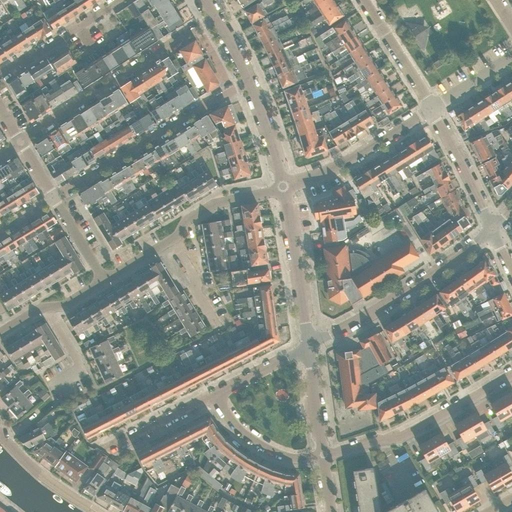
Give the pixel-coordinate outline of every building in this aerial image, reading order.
[(16,13),(21,10),(14,0),(0,0),(3,3),(7,1),(9,5),(10,4),(16,13)] [(14,0),(21,10),(26,7),(21,0),(14,0)] [(63,24),(52,8),(47,0),(40,0),(39,1),(42,6),(44,5),(48,11),(43,14),(53,30),(63,24)] [(61,2),(62,2),(60,0),(52,0),(56,6),(52,8),(63,24),(71,18),(61,2)] [(71,18),(81,13),(72,0),(64,0),(62,2),(61,2),(71,18)] [(90,7),(85,0),(72,0),(81,13),(90,7)] [(145,4),(148,1),(147,0),(137,0),(129,5),(141,25),(145,22),(140,14),(148,9),(149,8),(148,6),(147,7),(145,4)] [(163,21),(176,12),(168,0),(163,0),(154,6),(163,21)] [(237,0),(243,8),(256,0),(237,0)] [(251,23),(266,14),(263,8),(264,7),(273,2),(272,0),(259,0),(257,1),(258,4),(245,12),(251,23)] [(322,15),(336,6),(332,0),(324,0),(316,5),(316,6),(308,11),(311,15),(319,10),(322,15)] [(296,13),(302,10),(299,5),(293,9),(296,13)] [(336,6),(322,15),(323,15),(307,26),(312,35),(317,33),(313,27),(325,19),(329,25),(343,16),(336,6)] [(156,25),(157,24),(148,9),(140,14),(145,22),(150,29),(156,26),(156,25)] [(40,38),(51,31),(43,18),(37,22),(29,10),(24,13),(27,18),(28,18),(40,38)] [(156,26),(158,29),(164,26),(169,34),(184,24),(183,23),(184,21),(182,18),(180,18),(176,12),(163,21),(157,25),(157,24),(156,25),(156,26)] [(281,18),(270,23),(267,17),(252,25),(258,35),(272,28),(289,19),(287,15),(281,18)] [(30,44),(40,38),(28,18),(27,18),(24,20),(29,28),(22,32),(30,44)] [(263,45),(280,37),(278,32),(288,27),(291,25),(289,19),(272,28),(258,35),(263,45)] [(335,32),(337,36),(337,37),(351,28),(345,19),(315,39),(320,48),(325,45),(322,40),(335,32)] [(139,33),(137,34),(146,48),(157,41),(150,29),(145,22),(141,25),(144,30),(139,33)] [(408,26),(406,23),(406,24),(423,50),(421,47),(423,46),(425,39),(423,37),(425,37),(426,32),(424,28),(419,27),(417,28),(416,26),(410,25),(408,26)] [(157,30),(158,29),(156,26),(150,29),(157,41),(162,38),(157,30)] [(337,36),(326,43),(329,48),(340,41),(343,45),(343,46),(356,37),(351,28),(337,37),(337,36)] [(30,44),(22,32),(15,36),(14,34),(13,34),(10,29),(6,32),(9,37),(9,36),(19,51),(30,44)] [(127,32),(115,39),(119,46),(120,45),(129,60),(138,54),(129,40),(128,40),(127,32)] [(146,48),(137,34),(129,40),(138,54),(146,48)] [(9,58),(19,51),(9,36),(9,37),(0,42),(0,45),(0,46),(1,46),(9,58)] [(294,44),(299,42),(296,37),(291,40),(281,44),(278,38),(281,37),(280,37),(263,45),(264,45),(269,56),(294,44)] [(348,54),(362,46),(356,37),(343,46),(343,45),(332,52),(335,56),(346,49),(348,54)] [(181,67),(202,55),(198,49),(199,47),(196,42),(193,41),(188,44),(188,47),(181,51),(180,50),(170,57),(178,69),(181,67)] [(296,49),(294,44),(269,56),(274,66),(288,60),(285,52),(287,51),(288,53),(296,49)] [(118,46),(111,51),(120,65),(129,60),(120,45),(119,46),(118,46)] [(1,46),(0,46),(0,63),(9,58),(1,46)] [(77,64),(66,46),(56,52),(68,70),(76,65),(77,64)] [(354,62),(367,54),(362,46),(348,54),(334,62),(337,67),(351,58),(354,62)] [(120,65),(111,51),(106,54),(103,48),(98,51),(111,71),(120,65)] [(102,77),(111,71),(98,51),(93,54),(97,60),(93,63),(102,77)] [(60,75),(68,70),(56,52),(46,58),(58,77),(60,75)] [(360,71),(373,63),(367,54),(354,62),(343,69),(346,73),(351,70),(354,74),(355,75),(360,71)] [(203,83),(214,77),(202,55),(181,67),(186,78),(188,81),(195,77),(197,81),(201,80),(203,83)] [(186,78),(181,67),(178,69),(170,57),(168,58),(159,64),(170,82),(171,84),(172,86),(177,83),(176,81),(175,81),(171,76),(176,73),(181,81),(186,78)] [(35,83),(39,89),(43,86),(38,79),(53,70),(46,58),(27,71),(35,83)] [(301,68),(300,67),(298,63),(293,65),(291,66),(288,60),(274,66),(278,77),(301,68)] [(436,69),(443,65),(439,60),(433,64),(436,69)] [(86,62),(81,64),(93,83),(102,77),(93,63),(89,66),(86,61),(86,62)] [(365,79),(378,71),(373,63),(360,71),(355,75),(354,74),(348,78),(350,83),(362,75),(365,79)] [(81,64),(77,67),(80,71),(75,74),(84,89),(93,83),(81,64)] [(164,86),(170,82),(159,64),(149,70),(163,92),(167,90),(164,86)] [(301,68),(278,77),(282,88),(297,82),(295,76),(306,71),(306,70),(304,66),(300,67),(301,68)] [(159,95),(163,92),(149,70),(140,76),(148,89),(153,86),(157,92),(159,95)] [(31,86),(35,83),(27,71),(17,77),(26,91),(28,93),(33,89),(31,86)] [(365,91),(384,80),(378,71),(365,79),(355,86),(357,90),(363,87),(365,91)] [(54,79),(67,99),(82,90),(76,81),(71,84),(69,80),(65,83),(61,77),(60,75),(58,77),(54,79)] [(148,89),(140,76),(130,82),(144,104),(148,101),(146,99),(152,96),(148,89)] [(15,98),(26,91),(17,77),(7,84),(15,98)] [(214,77),(203,83),(198,86),(203,95),(217,86),(218,84),(214,77)] [(334,80),(337,85),(342,82),(339,77),(334,80)] [(52,109),(67,99),(54,79),(48,83),(53,91),(50,93),(44,97),(52,109)] [(376,97),(389,88),(384,80),(365,91),(360,95),(363,99),(373,92),(376,97)] [(511,81),(503,87),(511,101),(511,81)] [(140,106),(144,104),(130,82),(121,89),(130,103),(135,99),(139,105),(140,106)] [(175,91),(184,106),(195,100),(188,89),(185,83),(180,86),(181,87),(175,91)] [(288,102),(312,93),(311,93),(318,91),(316,86),(310,88),(302,91),(299,85),(284,92),(288,102)] [(339,95),(346,91),(343,85),(336,88),(339,95)] [(511,101),(503,87),(501,88),(501,87),(496,89),(497,91),(493,93),(508,116),(509,117),(511,115),(511,113),(506,104),(511,101)] [(330,98),(336,96),(333,88),(327,90),(330,98)] [(382,106),(395,97),(389,88),(376,97),(366,103),(369,107),(379,101),(382,105),(382,106)] [(123,117),(127,114),(128,113),(127,111),(125,112),(122,108),(128,104),(119,90),(109,96),(123,117)] [(175,112),(184,106),(175,91),(170,94),(165,96),(168,100),(168,101),(175,112)] [(292,113),(307,107),(304,99),(307,98),(307,100),(313,98),(312,93),(288,102),(292,113)] [(348,100),(344,93),(341,94),(339,95),(343,103),(348,100)] [(503,119),(508,116),(493,93),(489,96),(488,94),(484,97),(484,99),(493,113),(498,110),(503,119)] [(52,109),(44,97),(43,94),(32,100),(42,115),(52,109)] [(118,120),(123,117),(109,96),(99,102),(108,117),(114,113),(118,120)] [(175,112),(168,101),(165,103),(161,96),(155,100),(166,117),(175,112)] [(166,117),(155,100),(154,97),(148,101),(153,110),(149,112),(156,124),(166,117)] [(382,106),(382,105),(371,111),(374,116),(377,121),(383,117),(379,112),(384,109),(388,115),(401,107),(395,97),(382,106)] [(32,100),(31,98),(20,106),(31,123),(42,115),(32,100)] [(498,120),(493,113),(484,99),(474,105),(483,119),(489,116),(493,123),(498,120)] [(351,108),(364,130),(365,130),(364,129),(373,124),(365,110),(360,114),(352,100),(348,103),(351,108)] [(99,123),(108,117),(99,102),(90,109),(99,123)] [(490,130),(483,119),(474,105),(465,111),(474,125),(479,122),(485,131),(490,130)] [(227,107),(217,112),(222,121),(224,128),(234,124),(227,107)] [(311,119),(319,116),(318,111),(312,113),(312,115),(310,116),(307,107),(292,113),(296,124),(311,119)] [(324,107),(318,110),(321,116),(327,113),(324,107)] [(355,135),(364,130),(351,108),(347,110),(352,119),(347,122),(355,135)] [(103,129),(99,123),(90,109),(79,115),(89,129),(94,126),(97,133),(98,133),(103,129)] [(135,115),(145,131),(155,124),(147,113),(143,116),(140,111),(135,115)] [(355,135),(347,122),(343,124),(334,111),(330,113),(329,112),(346,141),(355,135)] [(479,133),(474,125),(465,111),(461,114),(461,112),(456,115),(457,116),(456,117),(467,138),(479,133)] [(216,123),(222,121),(217,112),(211,114),(216,123)] [(329,112),(327,113),(323,115),(325,122),(328,120),(333,130),(329,133),(337,146),(346,141),(329,112)] [(145,131),(135,115),(130,118),(127,114),(123,117),(125,120),(128,126),(135,137),(145,131)] [(84,133),(89,129),(79,115),(70,121),(83,142),(84,142),(88,139),(84,133)] [(207,116),(201,120),(212,138),(213,140),(214,141),(216,139),(216,140),(223,135),(218,128),(216,129),(207,116)] [(315,123),(321,121),(319,116),(311,119),(296,124),(299,136),(302,134),(314,130),(312,121),(314,120),(315,123)] [(119,124),(125,120),(123,117),(118,120),(113,123),(113,124),(114,123),(115,126),(118,132),(119,132),(126,142),(135,137),(128,126),(123,129),(119,124)] [(208,139),(206,140),(205,140),(208,145),(211,143),(212,148),(217,147),(215,141),(213,141),(213,140),(209,134),(208,134),(209,133),(201,120),(194,124),(202,137),(206,135),(206,136),(208,139)] [(80,144),(83,142),(70,121),(60,127),(69,142),(74,139),(78,145),(80,144)] [(109,130),(115,126),(114,123),(113,124),(113,123),(103,129),(104,129),(106,133),(109,138),(109,137),(116,148),(126,142),(119,132),(118,132),(113,135),(109,130)] [(202,138),(203,137),(202,137),(194,124),(183,131),(196,152),(201,149),(195,139),(200,135),(202,138)] [(223,145),(239,141),(234,126),(223,131),(225,138),(221,139),(223,145)] [(299,136),(305,157),(308,158),(321,153),(335,147),(326,133),(324,126),(314,130),(302,134),(299,136)] [(48,136),(59,152),(63,149),(62,148),(68,144),(58,129),(48,136)] [(196,152),(183,131),(172,137),(179,149),(186,144),(192,154),(196,152)] [(103,141),(98,133),(97,133),(93,135),(93,136),(94,135),(96,138),(99,144),(106,154),(116,148),(109,137),(109,138),(103,141)] [(90,142),(96,138),(94,135),(93,136),(93,135),(88,139),(84,142),(96,161),(106,154),(99,144),(93,147),(90,142)] [(58,152),(59,152),(48,136),(35,144),(34,147),(45,166),(55,160),(61,156),(60,156),(58,152)] [(416,142),(430,164),(439,159),(433,149),(426,136),(416,142)] [(475,153),(501,140),(498,136),(494,138),(495,138),(488,141),(485,136),(470,143),(471,145),(471,146),(472,149),(473,149),(475,153)] [(172,153),(179,149),(172,137),(162,144),(171,160),(173,164),(177,162),(175,157),(172,153)] [(501,140),(475,153),(477,157),(477,159),(478,161),(480,161),(480,163),(495,155),(492,150),(499,147),(499,146),(503,144),(501,140)] [(218,159),(243,151),(241,143),(239,142),(239,141),(223,145),(225,152),(217,154),(218,159)] [(86,167),(96,161),(84,142),(83,142),(80,144),(82,148),(76,151),(86,167)] [(416,142),(406,148),(407,148),(415,161),(419,158),(425,167),(430,164),(416,142)] [(166,163),(171,160),(162,144),(151,150),(158,161),(163,158),(166,163)] [(409,164),(415,161),(407,148),(398,154),(411,176),(417,172),(416,170),(416,169),(413,165),(411,166),(409,164)] [(150,151),(140,157),(147,168),(151,174),(155,171),(153,168),(159,165),(158,162),(158,161),(151,150),(150,151)] [(77,172),(86,167),(76,151),(67,157),(69,161),(70,161),(77,172)] [(229,168),(246,163),(247,161),(243,151),(218,159),(219,164),(228,162),(229,168)] [(407,178),(411,176),(398,154),(389,159),(397,172),(402,169),(407,178)] [(17,185),(19,184),(24,181),(29,178),(24,168),(16,156),(4,164),(17,185)] [(70,161),(69,161),(65,164),(63,159),(62,159),(61,156),(55,160),(67,179),(77,172),(70,161)] [(130,164),(137,175),(143,171),(147,168),(140,157),(130,164)] [(489,181),(496,177),(494,172),(496,171),(494,168),(499,165),(495,158),(481,165),(489,181)] [(511,166),(507,162),(504,158),(501,160),(505,168),(501,172),(502,173),(511,181),(511,166)] [(394,174),(397,172),(389,159),(380,165),(395,188),(396,188),(400,185),(394,174)] [(57,185),(67,179),(55,160),(45,166),(50,173),(57,185)] [(229,168),(221,170),(223,176),(231,174),(232,180),(245,176),(248,176),(250,175),(250,173),(248,171),(246,163),(229,168)] [(432,179),(445,172),(440,163),(415,177),(417,181),(429,175),(432,179)] [(12,188),(17,185),(4,164),(0,166),(0,181),(1,183),(7,179),(9,182),(12,188)] [(129,179),(137,175),(130,164),(119,170),(133,191),(135,190),(129,179)] [(198,176),(208,191),(217,185),(204,164),(200,167),(204,173),(198,176)] [(399,192),(396,188),(395,188),(380,165),(372,170),(380,183),(385,180),(390,188),(389,189),(393,196),(399,192)] [(372,170),(371,169),(362,175),(362,176),(380,203),(382,201),(381,200),(383,199),(381,196),(382,196),(375,186),(380,183),(372,170)] [(126,195),(133,191),(119,170),(108,177),(115,188),(120,185),(126,195)] [(208,191),(198,176),(195,170),(191,172),(195,179),(189,182),(198,197),(208,191)] [(425,195),(451,180),(447,171),(445,172),(432,179),(434,184),(423,191),(425,195)] [(506,189),(511,182),(511,181),(502,173),(503,175),(505,176),(501,181),(498,176),(496,177),(489,181),(493,187),(496,195),(501,196),(507,189),(506,189)] [(188,200),(180,187),(173,176),(168,179),(173,186),(167,189),(177,206),(187,200),(188,200)] [(198,197),(189,182),(185,176),(182,178),(185,184),(180,187),(188,200),(187,200),(189,203),(198,197)] [(376,205),(380,203),(362,176),(353,181),(362,194),(364,198),(369,195),(374,203),(374,202),(376,205)] [(110,191),(115,188),(108,177),(98,183),(112,204),(117,201),(110,191)] [(441,198),(454,190),(450,181),(451,180),(425,195),(427,199),(438,193),(441,198)] [(19,184),(29,199),(39,193),(32,183),(28,186),(24,181),(19,184)] [(177,206),(167,189),(163,182),(158,185),(162,192),(157,195),(167,212),(177,206)] [(111,205),(112,204),(98,183),(89,189),(98,204),(107,199),(111,205)] [(19,205),(29,199),(19,184),(17,185),(12,188),(10,190),(13,195),(19,205)] [(411,195),(419,191),(415,185),(408,189),(411,195)] [(321,222),(325,243),(343,240),(346,237),(343,218),(353,216),(352,215),(356,214),(354,200),(357,198),(352,189),(346,192),(343,187),(332,193),(335,199),(334,199),(317,203),(317,206),(313,206),(315,220),(320,219),(320,222),(321,222)] [(98,204),(89,189),(78,195),(85,206),(86,206),(92,217),(102,211),(98,204)] [(167,212),(157,195),(153,189),(148,191),(152,198),(147,202),(157,219),(167,212)] [(445,208),(459,200),(454,190),(441,198),(434,202),(428,205),(430,209),(436,206),(442,202),(445,208)] [(19,205),(13,195),(8,198),(5,193),(0,196),(10,211),(19,205)] [(415,196),(418,201),(424,197),(421,193),(415,196)] [(0,217),(10,211),(0,196),(0,195),(0,217)] [(157,219),(147,202),(144,198),(140,200),(144,206),(139,209),(148,224),(157,219)] [(409,208),(417,203),(413,198),(406,202),(409,208)] [(450,217),(463,209),(459,200),(445,208),(447,212),(443,214),(442,214),(445,220),(447,218),(448,219),(449,219),(451,218),(450,217)] [(148,224),(139,209),(135,203),(131,206),(135,212),(129,215),(138,230),(148,224)] [(387,203),(382,207),(385,213),(391,209),(387,203)] [(405,217),(412,213),(405,203),(399,207),(405,217)] [(243,220),(260,217),(260,216),(259,216),(257,204),(241,207),(242,214),(233,215),(234,220),(243,219),(243,220)] [(380,204),(373,208),(377,216),(384,212),(380,204)] [(138,230),(129,215),(126,209),(122,211),(126,217),(120,221),(129,235),(138,230)] [(368,209),(363,212),(359,215),(362,221),(363,220),(365,222),(370,219),(369,217),(371,216),(368,212),(369,211),(368,209)] [(449,219),(459,232),(469,224),(465,218),(467,217),(463,209),(450,217),(451,218),(449,219)] [(450,240),(439,225),(435,229),(427,218),(426,219),(421,211),(417,214),(440,246),(442,244),(443,245),(450,240)] [(442,214),(443,214),(441,211),(437,213),(440,219),(442,218),(444,222),(445,221),(445,220),(442,214)] [(55,231),(52,226),(57,223),(50,212),(40,219),(53,240),(63,234),(59,228),(55,231)] [(101,232),(111,226),(103,213),(93,219),(101,232)] [(129,235),(120,221),(116,214),(113,217),(116,223),(111,226),(120,241),(129,235)] [(436,249),(440,246),(417,214),(412,217),(418,225),(426,236),(420,240),(430,255),(436,250),(436,249)] [(245,231),(261,228),(260,217),(243,220),(244,225),(235,227),(236,232),(245,230),(245,231)] [(459,232),(449,219),(448,219),(447,218),(445,220),(445,221),(444,222),(439,225),(450,240),(455,236),(455,235),(459,232)] [(47,244),(53,240),(40,219),(30,224),(41,242),(44,240),(47,244)] [(204,236),(223,233),(222,226),(230,225),(229,220),(202,224),(204,236)] [(38,249),(31,238),(36,235),(40,243),(41,242),(30,224),(20,230),(33,252),(38,249)] [(122,244),(120,241),(111,226),(101,232),(112,250),(122,244)] [(247,243),(264,241),(263,240),(261,228),(245,231),(246,237),(235,239),(236,244),(247,242),(247,243)] [(29,254),(33,252),(20,230),(11,236),(17,247),(22,244),(29,254)] [(206,248),(225,245),(224,238),(232,237),(231,232),(223,233),(204,236),(206,248)] [(15,255),(12,250),(17,247),(11,236),(1,242),(14,263),(18,260),(15,255)] [(73,271),(74,274),(84,268),(64,236),(55,242),(60,250),(73,271)] [(249,255),(265,252),(264,241),(247,243),(248,249),(240,250),(240,255),(249,254),(249,255)] [(9,266),(14,263),(1,242),(0,242),(0,257),(3,256),(9,266)] [(208,260),(227,257),(226,250),(234,249),(233,243),(225,245),(206,248),(208,260)] [(418,257),(410,243),(397,251),(396,250),(351,278),(350,278),(346,246),(341,246),(335,249),(336,249),(325,250),(329,281),(328,282),(328,289),(331,288),(332,297),(340,301),(347,296),(350,302),(350,303),(351,305),(362,298),(362,300),(363,299),(362,297),(402,272),(400,269),(418,257)] [(64,277),(73,271),(60,250),(56,252),(60,259),(55,262),(54,262),(64,277)] [(265,252),(249,255),(250,260),(242,261),(243,267),(251,266),(267,263),(265,252)] [(227,257),(208,260),(210,272),(229,269),(228,262),(236,261),(235,255),(227,257)] [(54,262),(55,262),(51,256),(47,258),(51,264),(46,267),(55,282),(64,277),(54,262)] [(474,266),(486,281),(488,280),(491,283),(493,286),(498,284),(492,272),(493,271),(489,266),(488,266),(483,259),(474,266)] [(55,282),(46,267),(42,261),(38,264),(42,270),(36,273),(45,288),(55,282)] [(169,299),(179,293),(160,262),(150,268),(151,269),(164,290),(169,299)] [(481,285),(486,281),(474,266),(468,270),(468,271),(466,273),(481,293),(485,299),(489,297),(481,285)] [(45,288),(36,273),(33,267),(29,269),(32,276),(27,279),(36,294),(45,288)] [(160,292),(164,290),(151,269),(142,275),(151,290),(151,289),(157,286),(160,292)] [(249,273),(248,269),(230,272),(224,273),(226,281),(217,285),(220,291),(230,289),(232,286),(270,280),(268,270),(249,273)] [(36,294),(27,279),(23,273),(19,275),(23,281),(18,284),(18,285),(27,299),(36,294)] [(477,296),(481,293),(466,273),(464,275),(463,274),(457,278),(468,293),(473,290),(477,296)] [(155,295),(151,289),(151,290),(142,275),(132,280),(142,295),(147,292),(151,298),(155,295)] [(18,285),(18,284),(14,278),(10,281),(14,287),(9,290),(8,290),(18,305),(27,299),(18,285)] [(463,297),(468,293),(457,278),(450,283),(451,284),(449,285),(463,305),(467,311),(471,309),(469,306),(467,303),(463,297)] [(146,301),(142,295),(132,280),(123,286),(132,301),(133,301),(138,297),(142,303),(146,301)] [(500,283),(498,284),(502,292),(507,290),(503,281),(500,283)] [(8,290),(9,290),(5,284),(1,286),(5,292),(0,295),(0,297),(8,311),(18,305),(8,290)] [(247,303),(272,299),(271,285),(253,288),(254,296),(247,298),(247,303)] [(468,312),(467,311),(463,305),(449,285),(446,287),(446,286),(439,291),(450,306),(455,302),(464,315),(468,312)] [(137,307),(133,301),(132,301),(123,286),(114,291),(124,306),(129,303),(133,309),(137,307)] [(127,312),(124,306),(114,291),(105,297),(114,312),(120,309),(124,315),(127,312)] [(173,309),(188,300),(182,291),(179,293),(169,299),(162,304),(164,307),(170,304),(173,309)] [(479,318),(509,304),(507,301),(508,301),(505,293),(488,301),(491,307),(477,314),(479,318)] [(427,301),(442,324),(446,322),(439,312),(444,309),(436,295),(430,298),(431,299),(427,301)] [(118,318),(114,312),(105,297),(96,303),(105,318),(111,314),(114,320),(118,318)] [(257,316),(274,313),(272,299),(247,303),(238,304),(238,309),(255,306),(257,316)] [(179,318),(194,309),(188,300),(173,309),(167,313),(170,317),(176,313),(179,318)] [(438,327),(442,324),(427,301),(423,304),(423,303),(418,306),(427,320),(431,317),(438,327)] [(109,324),(105,318),(96,303),(87,308),(96,323),(101,320),(105,326),(109,324)] [(509,304),(479,318),(481,322),(489,318),(495,315),(498,321),(511,314),(511,308),(511,306),(510,306),(509,304)] [(422,323),(427,320),(418,306),(413,309),(414,310),(410,313),(424,335),(428,333),(422,323)] [(100,329),(96,323),(87,308),(77,314),(87,329),(92,326),(96,332),(100,329)] [(185,328),(200,319),(194,309),(179,318),(173,322),(175,326),(181,322),(185,327),(185,328)] [(259,330),(261,330),(276,328),(274,313),(257,316),(259,330)] [(429,342),(424,335),(410,313),(406,315),(405,314),(401,317),(409,331),(414,328),(427,348),(431,345),(429,342)] [(91,335),(87,329),(77,314),(68,320),(77,335),(83,331),(87,338),(91,335)] [(237,326),(241,324),(237,315),(232,317),(237,326)] [(396,321),(393,323),(405,342),(408,340),(404,334),(409,331),(401,317),(396,320),(396,321)] [(185,328),(185,327),(179,331),(181,335),(187,331),(191,337),(205,328),(200,319),(185,328)] [(462,326),(459,320),(456,321),(452,323),(454,329),(462,326)] [(36,330),(51,354),(55,360),(64,354),(45,323),(35,329),(36,330)] [(405,342),(393,323),(388,326),(388,325),(383,328),(391,343),(396,339),(403,349),(405,352),(409,350),(405,342)] [(511,347),(511,339),(507,331),(501,334),(498,328),(497,329),(495,324),(490,326),(499,340),(498,340),(502,346),(503,344),(507,350),(509,349),(511,347)] [(460,339),(467,336),(462,326),(454,329),(460,339)] [(503,352),(507,350),(503,344),(502,346),(498,340),(499,340),(490,326),(487,328),(490,333),(493,339),(486,343),(496,358),(504,353),(503,352)] [(257,339),(262,349),(278,341),(276,328),(261,330),(262,337),(257,339)] [(46,356),(51,354),(36,330),(26,336),(37,353),(42,350),(46,356)] [(98,340),(104,337),(100,330),(94,333),(98,340)] [(428,333),(424,335),(429,342),(433,339),(429,332),(428,333)] [(241,340),(240,337),(238,333),(233,335),(237,342),(228,347),(236,363),(250,356),(241,340)] [(262,349),(257,339),(254,333),(241,340),(250,356),(262,349)] [(389,355),(377,333),(360,342),(364,349),(359,351),(359,350),(344,352),(344,351),(343,351),(344,353),(338,353),(346,408),(358,406),(358,410),(376,407),(374,394),(369,395),(368,384),(388,373),(383,363),(392,359),(392,360),(398,357),(394,352),(389,355)] [(496,358),(486,343),(482,346),(478,340),(475,335),(471,337),(470,336),(469,336),(485,363),(490,361),(496,358)] [(41,360),(37,353),(26,336),(16,342),(26,359),(32,356),(36,363),(41,360)] [(94,358),(111,350),(108,343),(115,340),(113,336),(106,339),(106,341),(90,349),(94,358)] [(484,364),(485,363),(469,336),(467,338),(469,341),(474,351),(467,355),(476,370),(485,365),(484,364)] [(31,366),(26,359),(16,342),(5,349),(16,366),(22,362),(26,369),(31,366)] [(217,352),(215,350),(213,345),(208,348),(212,355),(203,359),(212,375),(224,369),(216,352),(217,352)] [(450,345),(449,346),(457,360),(457,361),(466,375),(470,373),(476,370),(467,355),(463,357),(459,351),(454,353),(450,345)] [(457,360),(449,346),(446,348),(455,362),(449,366),(455,376),(454,376),(457,381),(465,377),(464,376),(466,375),(457,361),(457,360)] [(99,369),(116,361),(113,354),(120,351),(118,347),(111,350),(94,358),(99,369)] [(224,369),(236,363),(228,347),(217,352),(216,352),(224,369)] [(438,356),(433,348),(424,353),(425,356),(430,353),(433,358),(438,356)] [(212,375),(203,359),(196,363),(190,350),(184,353),(199,382),(212,375)] [(186,388),(199,382),(184,353),(179,355),(185,368),(178,372),(186,388)] [(123,358),(116,361),(99,369),(105,382),(122,375),(118,365),(125,362),(123,358)] [(430,366),(431,366),(428,361),(424,363),(427,368),(430,373),(429,374),(430,376),(424,379),(432,394),(442,388),(430,366)] [(186,388),(178,372),(171,376),(168,369),(167,369),(164,362),(160,364),(163,371),(175,394),(186,388)] [(0,373),(0,390),(9,383),(4,377),(14,368),(11,364),(7,368),(6,368),(0,373)] [(430,366),(442,388),(453,382),(444,368),(439,370),(438,368),(437,369),(434,364),(431,366),(430,366)] [(162,400),(175,394),(163,371),(159,373),(162,380),(154,384),(162,400)] [(424,379),(419,382),(415,375),(410,377),(423,399),(432,394),(424,379)] [(33,385),(38,381),(34,376),(29,381),(33,385)] [(405,390),(413,405),(423,399),(410,377),(407,379),(411,386),(405,390)] [(149,407),(137,384),(135,380),(132,382),(137,393),(129,397),(137,413),(149,407)] [(10,409),(29,391),(27,390),(22,394),(17,389),(22,384),(19,381),(14,386),(15,387),(1,399),(10,409)] [(162,400),(154,384),(146,388),(143,382),(137,384),(149,407),(162,400)] [(413,405),(405,390),(400,392),(399,390),(396,385),(392,387),(403,410),(413,405)] [(393,414),(403,410),(392,387),(389,388),(391,394),(390,394),(391,396),(386,399),(393,414)] [(42,402),(49,396),(44,390),(37,396),(42,402)] [(29,391),(10,409),(18,418),(32,405),(25,398),(30,393),(29,391)] [(511,392),(502,399),(511,415),(511,413),(511,392)] [(137,413),(129,397),(121,401),(118,394),(113,397),(125,419),(137,413)] [(112,426),(125,419),(113,397),(109,399),(112,406),(104,410),(112,426)] [(393,414),(386,399),(381,401),(379,397),(377,398),(379,413),(377,414),(378,421),(393,414)] [(500,421),(511,415),(502,399),(491,405),(497,416),(492,419),(498,430),(504,427),(500,421)] [(88,409),(87,408),(84,401),(80,403),(87,418),(79,423),(87,439),(99,432),(88,409)] [(112,426),(104,410),(96,414),(93,407),(88,409),(99,432),(112,426)] [(466,419),(475,435),(485,429),(489,435),(494,432),(488,421),(483,424),(476,413),(466,419)] [(195,426),(201,438),(202,440),(209,448),(203,453),(207,458),(212,462),(218,457),(225,463),(234,469),(230,476),(235,480),(241,483),(244,476),(253,480),(263,485),(260,492),(266,495),(273,496),(274,489),(283,491),(292,492),(293,494),(283,496),(285,505),(277,506),(278,511),(286,510),(286,511),(303,508),(298,475),(286,474),(273,470),(268,468),(269,467),(264,465),(262,465),(260,464),(254,461),(253,459),(249,457),(248,458),(240,452),(241,451),(237,449),(235,448),(232,446),(232,444),(228,441),(227,441),(218,431),(210,419),(195,426)] [(464,441),(475,435),(466,419),(455,426),(461,437),(456,440),(462,451),(468,447),(464,441)] [(56,434),(48,423),(40,429),(39,428),(32,431),(17,439),(29,448),(56,434)] [(179,455),(182,462),(186,459),(190,467),(195,464),(191,457),(188,450),(196,446),(194,443),(201,438),(195,426),(137,456),(146,472),(154,467),(160,480),(165,477),(163,471),(166,470),(163,463),(179,455)] [(430,440),(439,456),(449,450),(453,456),(459,453),(452,442),(447,445),(440,434),(430,440)] [(43,458),(56,442),(50,437),(45,440),(39,443),(34,451),(43,458)] [(56,442),(43,458),(54,467),(64,454),(57,449),(60,445),(63,441),(59,438),(56,442)] [(429,462),(439,456),(430,440),(419,447),(426,458),(420,461),(426,472),(432,468),(429,462)] [(64,454),(54,467),(75,482),(87,467),(78,460),(80,458),(76,455),(74,457),(66,451),(64,454)] [(95,474),(108,457),(99,451),(87,468),(94,474),(95,474)] [(494,469),(504,485),(511,480),(511,474),(508,468),(511,465),(511,462),(507,454),(501,457),(505,463),(494,469)] [(113,461),(108,457),(95,474),(94,474),(84,488),(94,496),(105,480),(101,477),(109,467),(115,470),(117,467),(118,465),(113,461)] [(218,490),(222,485),(199,466),(193,470),(218,490)] [(127,475),(128,474),(117,467),(115,470),(113,474),(123,480),(124,481),(127,475)] [(141,468),(128,474),(138,480),(143,471),(141,468)] [(385,511),(380,511),(373,468),(352,471),(359,511),(437,511),(425,489),(385,511)] [(493,491),(504,485),(494,469),(484,475),(480,469),(475,473),(481,483),(486,480),(493,491)] [(127,475),(124,481),(134,486),(137,482),(128,474),(127,475)] [(458,490),(468,506),(478,500),(472,488),(477,485),(471,474),(465,478),(461,481),(464,487),(458,490)] [(188,487),(192,479),(187,476),(182,484),(188,487)] [(120,487),(121,485),(114,481),(110,487),(106,485),(97,497),(111,505),(120,487)] [(166,511),(167,511),(180,489),(170,484),(164,496),(163,495),(158,505),(155,503),(152,509),(147,507),(154,494),(156,495),(158,491),(150,487),(149,488),(145,496),(146,496),(137,511),(161,511),(162,510),(166,511)] [(120,487),(111,505),(122,511),(131,493),(120,487)] [(179,511),(185,501),(179,497),(180,495),(182,496),(185,489),(181,487),(180,489),(167,511),(179,511)] [(457,511),(468,506),(458,490),(448,496),(445,490),(439,493),(445,504),(451,501),(457,511)] [(137,511),(146,496),(145,496),(141,494),(137,501),(131,498),(123,511),(124,511),(137,511)] [(193,511),(196,507),(189,503),(193,497),(189,495),(185,501),(179,511),(193,511)] [(206,511),(200,509),(203,502),(200,500),(196,507),(193,511),(206,511)]
